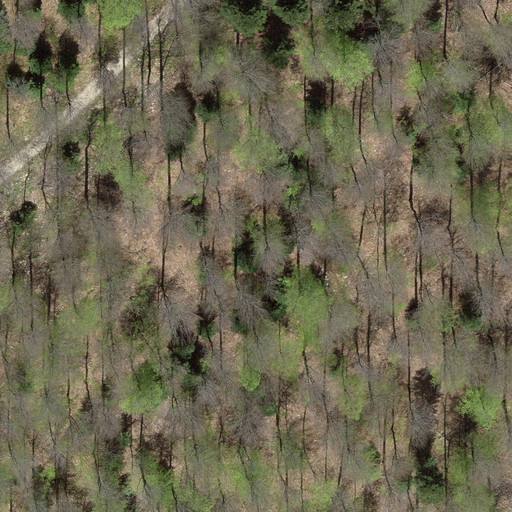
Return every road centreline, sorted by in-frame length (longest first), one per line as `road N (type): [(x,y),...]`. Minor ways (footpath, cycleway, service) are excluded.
road 1 (track): [(203,0),(0,277)]
road 2 (track): [(187,0),(0,162)]
